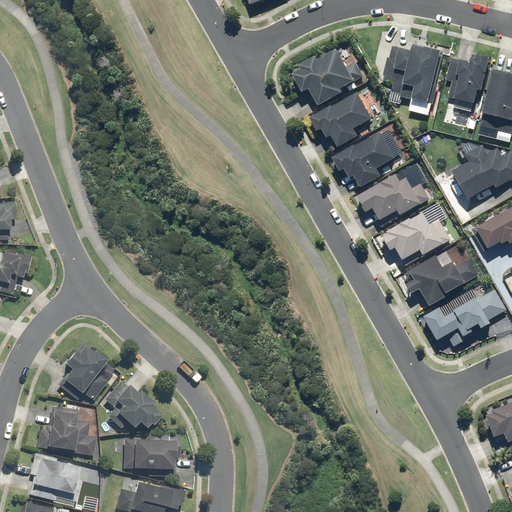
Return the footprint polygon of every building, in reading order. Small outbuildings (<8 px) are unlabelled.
[(437,83),(445,50),(416,43),(414,50),(402,47),(401,48),(394,46),(391,57),(389,57),(383,80),(395,83),(392,92),(402,94),(401,96),(413,99),(410,110),(430,115),(433,103),(434,104),(439,84),(437,83)] [(304,68),(295,73),(305,92),(311,88),(320,105),(344,91),(343,88),(366,76),(357,61),(349,66),(339,48),(320,59),(317,55),(301,64),(304,68)] [(484,90),(493,55),(474,51),(472,61),(462,58),(462,59),(453,57),(448,80),(453,81),(450,97),(456,98),(456,97),(477,102),(480,89),(484,90)] [(511,71),(495,68),(482,126),(511,132),(511,71)] [(334,105),(312,117),(319,130),(324,128),(329,137),(334,135),(340,147),(361,136),(357,128),(375,118),(361,92),(334,106),(334,105)] [(357,144),(335,156),(343,170),(347,168),(352,177),(356,175),(363,186),(383,175),(379,168),(398,158),(383,131),(358,145),(357,144)] [(471,161),(454,170),(469,199),(496,185),(498,188),(511,180),(511,151),(504,156),(500,148),(490,153),(485,144),(467,154),(471,161)] [(401,215),(432,199),(423,183),(415,187),(409,176),(403,180),(399,173),(358,195),(367,212),(375,208),(381,220),(399,211),(401,215)] [(0,240),(9,240),(9,229),(11,229),(11,219),(16,219),(16,202),(0,202),(0,240)] [(511,206),(473,230),(477,237),(483,233),(492,248),(503,242),(504,244),(510,240),(511,243),(511,206)] [(390,233),(385,236),(392,250),(398,247),(404,259),(423,250),(425,254),(452,240),(442,219),(432,224),(426,212),(414,218),(413,217),(388,229),(390,233)] [(0,291),(13,294),(18,277),(24,278),(25,273),(28,274),(32,257),(4,250),(4,252),(0,251),(0,291)] [(409,281),(407,283),(413,294),(422,289),(432,306),(454,294),(452,291),(481,276),(472,258),(459,265),(456,260),(445,266),(439,255),(405,274),(409,281)] [(443,305),(425,315),(439,342),(450,336),(455,346),(464,342),(458,330),(461,328),(466,337),(475,331),(474,328),(481,324),(483,328),(494,322),(492,318),(508,310),(497,289),(484,296),(483,295),(456,308),(457,310),(448,315),(443,305)] [(70,383),(92,401),(108,381),(97,373),(108,359),(96,349),(94,351),(83,342),(77,350),(75,349),(65,362),(72,367),(72,368),(59,384),(65,389),(70,383)] [(128,422),(134,427),(139,421),(147,428),(151,423),(153,424),(162,414),(153,405),(156,403),(140,389),(138,392),(129,383),(127,385),(121,380),(104,399),(114,408),(107,416),(121,429),(128,422)] [(511,404),(494,411),(495,412),(489,414),(497,437),(507,433),(511,442),(511,441),(511,404)] [(49,425),(41,424),(37,447),(94,456),(97,436),(88,435),(90,421),(78,419),(79,410),(52,405),(49,425)] [(148,439),(124,439),(123,468),(149,469),(148,476),(176,477),(176,458),(180,458),(181,434),(148,433),(148,439)] [(57,457),(35,452),(30,474),(34,475),(30,495),(55,501),(58,489),(74,493),(72,501),(77,502),(82,479),(78,478),(80,466),(56,460),(57,457)] [(170,511),(172,507),(178,509),(179,505),(182,506),(186,490),(160,484),(159,486),(136,481),(134,491),(121,488),(116,509),(129,511),(170,511)] [(54,511),(55,509),(27,502),(24,511),(54,511)]
